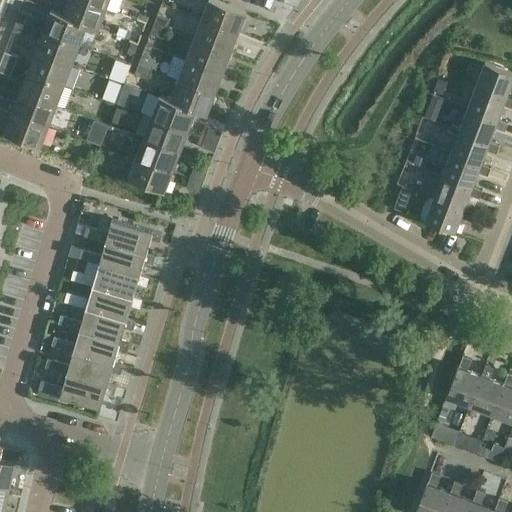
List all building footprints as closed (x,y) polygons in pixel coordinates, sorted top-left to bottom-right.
[(98,29),(106,7),(89,0),(65,0),(60,13),(60,14),(87,24),(87,25),(98,29)] [(117,11),(120,0),(89,0),(106,7),(117,11)] [(206,0),(201,16),(238,31),(245,10),(217,0),(206,0)] [(29,24),(32,14),(18,9),(15,18),(29,24)] [(60,14),(60,13),(49,9),(42,29),(80,43),(87,25),(87,24),(60,14)] [(166,26),(170,17),(157,12),(153,22),(166,26)] [(230,51),(238,31),(201,16),(193,36),(230,51)] [(11,28),(25,33),(29,24),(15,18),(11,28)] [(150,31),(163,36),(166,26),(153,22),(150,31)] [(72,63),(80,43),(42,29),(34,49),(72,63)] [(223,71),(230,51),(193,36),(185,57),(223,71)] [(64,84),(72,63),(34,49),(26,69),(64,84)] [(0,59),(13,64),(17,55),(3,50),(0,57),(0,59)] [(151,67),(155,57),(142,53),(138,62),(151,67)] [(215,91),(223,71),(185,57),(178,77),(215,91)] [(0,69),(10,74),(13,64),(0,59),(0,69)] [(475,83),(505,95),(510,81),(511,81),(511,70),(484,60),(475,83)] [(135,71),(148,76),(151,67),(138,62),(135,71)] [(57,104),(64,84),(26,69),(19,89),(57,104)] [(196,109),(207,113),(215,91),(178,77),(170,98),(170,99),(196,108),(196,109)] [(511,106),(511,97),(505,95),(475,83),(467,106),(497,117),(502,103),(511,107),(511,106)] [(14,101),(10,110),(49,125),(57,104),(19,89),(14,101)] [(170,99),(170,98),(159,94),(151,114),(188,128),(196,109),(196,108),(170,99)] [(49,125),(10,110),(0,105),(0,120),(6,123),(2,131),(40,146),(49,125)] [(507,121),(497,117),(467,106),(458,128),(488,140),(493,126),(504,129),(507,121)] [(181,148),(188,128),(151,114),(144,134),(181,148)] [(204,134),(216,139),(220,130),(207,125),(204,134)] [(498,143),(488,140),(458,128),(450,150),(480,162),(485,148),(495,152),(498,143)] [(173,169),(181,148),(144,134),(136,155),(173,169)] [(213,149),(216,139),(204,134),(200,144),(213,149)] [(490,166),(480,162),(450,150),(441,173),(472,185),(477,170),(487,174),(490,166)] [(165,190),(173,169),(136,155),(128,177),(165,190)] [(188,174),(201,179),(205,170),(192,165),(188,174)] [(482,188),(472,185),(441,173),(433,196),(463,207),(468,193),(478,197),(482,188)] [(198,189),(201,179),(188,174),(185,184),(198,189)] [(473,211),(463,207),(433,196),(424,218),(455,230),(460,216),(470,219),(473,211)] [(105,240),(145,251),(149,237),(159,240),(161,231),(112,217),(108,231),(86,225),(83,234),(105,240)] [(99,262),(139,273),(143,259),(152,262),(154,254),(145,251),(105,240),(101,252),(80,246),(77,255),(99,262)] [(148,276),(139,273),(99,262),(95,275),(73,268),(71,277),(92,283),(133,295),(137,281),(146,284),(148,276)] [(142,297),(133,295),(92,283),(88,297),(67,291),(64,300),(86,306),(126,317),(130,304),(139,307),(142,297)] [(135,320),(126,317),(86,306),(82,319),(60,313),(57,322),(79,328),(119,339),(124,326),(133,328),(135,320)] [(129,342),(119,339),(79,328),(75,341),(54,335),(51,344),(73,350),(113,361),(117,348),(126,351),(129,342)] [(122,364),(113,361),(73,350),(69,363),(47,357),(45,365),(66,372),(107,383),(111,369),(120,372),(122,364)] [(470,403),(481,373),(467,368),(471,358),(462,354),(458,365),(457,364),(446,394),(470,403)] [(492,412),(503,382),(490,377),(493,366),(485,363),(481,373),(470,403),(492,412)] [(116,386),(107,383),(66,372),(62,385),(41,378),(38,388),(100,406),(104,392),(113,394),(116,386)] [(511,419),(511,373),(507,372),(503,382),(492,412),(511,419)] [(0,484),(6,486),(11,461),(0,458),(0,484)] [(418,511),(441,511),(450,490),(436,485),(440,475),(431,471),(427,482),(426,481),(415,511),(418,511)] [(467,511),(472,499),(458,493),(462,483),(453,480),(450,490),(441,511),(467,511)] [(492,511),(495,507),(481,502),(485,492),(476,488),(472,499),(467,511),(492,511)] [(508,511),(504,511),(508,500),(498,497),(495,507),(492,511),(508,511)]
